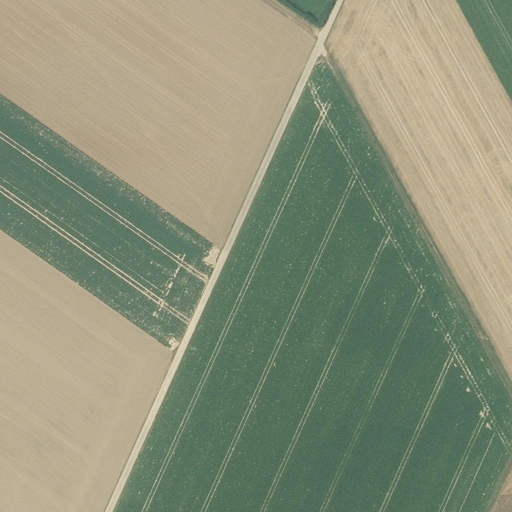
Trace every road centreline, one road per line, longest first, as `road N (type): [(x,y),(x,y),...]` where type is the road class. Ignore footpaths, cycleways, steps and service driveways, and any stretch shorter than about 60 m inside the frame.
road 1 (track): [(111,511),(340,0)]
road 2 (track): [(511,389),(321,43)]
